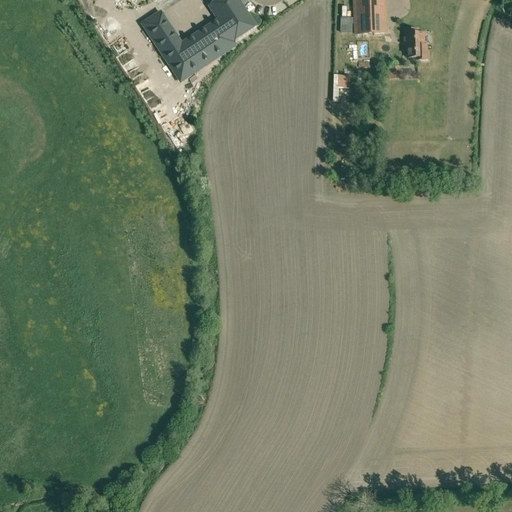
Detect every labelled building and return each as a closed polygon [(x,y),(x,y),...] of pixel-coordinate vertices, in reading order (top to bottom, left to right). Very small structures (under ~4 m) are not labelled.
[(238,0),(221,0),(209,8),(218,22),(182,45),(163,15),(146,26),(181,81),(234,47),(233,44),(247,35),(257,29),(238,0)] [(391,23),(391,4),(381,4),(361,4),(360,37),(390,38),(391,23)] [(353,33),(354,18),(341,18),(341,33),(353,33)] [(423,34),(416,34),(416,30),(406,31),(407,59),(417,58),(417,61),(427,60),(426,46),(424,46),(423,34)] [(400,67),(388,67),(388,80),(400,80),(400,67)] [(334,76),(333,102),(339,102),(339,88),(348,88),(348,76),(334,76)]
